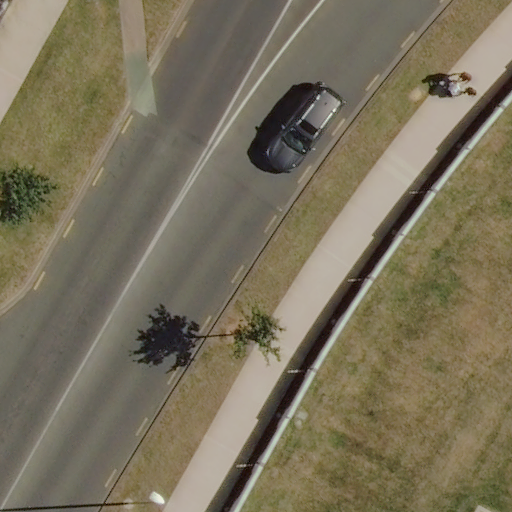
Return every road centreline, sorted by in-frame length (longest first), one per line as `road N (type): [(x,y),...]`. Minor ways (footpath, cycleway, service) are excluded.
road 1 (secondary): [(17,511),(229,110)]
road 2 (secondary): [(371,0),(229,110)]
